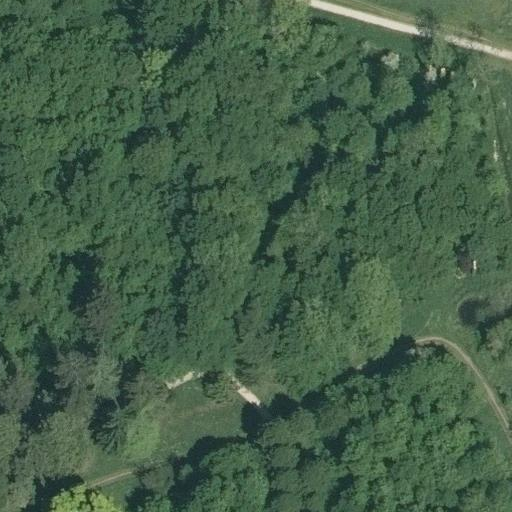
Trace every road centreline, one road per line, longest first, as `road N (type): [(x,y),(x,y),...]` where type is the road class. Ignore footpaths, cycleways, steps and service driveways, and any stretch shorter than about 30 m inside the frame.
road 1 (unknown): [(275,429),(358,372),(427,342),(467,363),(511,455)]
road 2 (unknown): [(275,429),(74,490),(41,511)]
road 3 (unknown): [(346,0),(511,45)]
